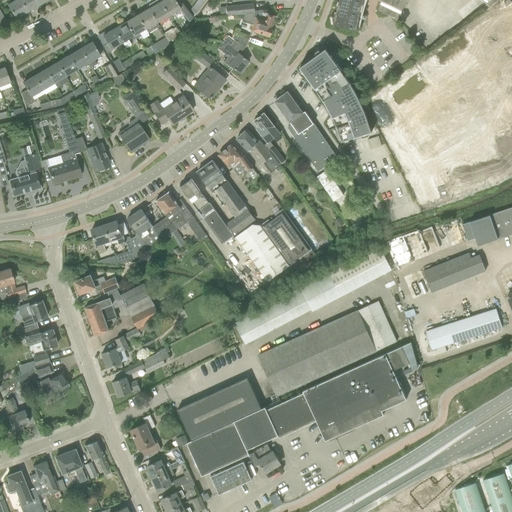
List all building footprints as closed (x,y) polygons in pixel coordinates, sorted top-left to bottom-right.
[(15,19),(26,12),(19,0),(14,0),(7,5),(15,19)] [(19,0),(26,12),(38,5),(35,0),(19,0)] [(174,0),(163,0),(160,2),(168,15),(171,21),(176,17),(173,12),(178,9),(183,15),(188,22),(193,17),(182,2),(177,5),(174,0)] [(204,0),(197,0),(190,10),(194,15),(204,0)] [(339,0),(338,2),(339,11),(336,10),(335,16),(336,25),(333,25),(333,26),(356,31),(358,24),(356,23),(357,17),(359,18),(361,11),(359,11),(360,4),(362,5),(364,0),(339,0)] [(406,0),(382,0),(377,11),(397,20),(406,0)] [(159,2),(158,1),(156,1),(151,4),(150,6),(151,7),(148,9),(156,22),(168,15),(160,2),(159,2)] [(254,13),(253,11),(253,4),(225,7),(226,16),(245,14),(254,13)] [(145,29),(156,22),(148,9),(137,16),(145,29)] [(275,17),(263,13),(263,10),(253,11),(254,13),(245,14),(243,20),(253,24),(251,31),(268,37),(275,17)] [(137,16),(125,22),(133,36),(136,39),(141,36),(139,33),(145,29),(137,16)] [(499,35),(398,111),(412,130),(511,54),(511,21),(498,33),(499,35)] [(125,22),(114,29),(122,43),(125,48),(131,45),(127,39),(133,36),(125,22)] [(178,37),(180,33),(175,28),(163,34),(168,42),(178,37)] [(110,49),(122,43),(114,29),(102,36),(106,43),(102,46),(107,54),(112,51),(110,49)] [(247,44),(249,36),(233,30),(230,38),(247,44)] [(222,44),(218,49),(221,52),(228,57),(223,63),(232,69),(238,73),(239,72),(240,73),(244,69),(243,68),(248,62),(238,54),(237,55),(231,50),(236,43),(227,37),(222,44)] [(149,57),(167,46),(163,39),(145,50),(149,57)] [(93,59),(99,55),(92,42),(80,49),(90,66),(96,63),(93,59)] [(90,67),(90,66),(80,49),(68,56),(77,70),(88,63),(90,67)] [(325,49),(299,68),(315,89),(323,101),(330,114),(336,128),(341,143),(371,133),(362,107),(358,97),(350,83),(341,70),(325,49)] [(207,67),(212,61),(200,51),(195,57),(207,67)] [(134,63),(143,57),(141,52),(131,58),(134,63)] [(65,77),(77,70),(68,56),(57,63),(65,77)] [(118,72),(134,63),(131,58),(121,64),(118,59),(112,62),(118,72)] [(57,63),(46,69),(56,88),(61,85),(59,81),(65,77),(57,63)] [(110,80),(117,76),(110,64),(103,68),(107,75),(98,80),(101,85),(110,80)] [(169,67),(162,74),(178,90),(185,84),(169,67)] [(0,85),(10,82),(4,68),(0,69),(0,85)] [(210,99),(225,80),(210,68),(194,87),(210,99)] [(46,69),(34,76),(41,89),(44,94),(45,95),(56,88),(46,69)] [(117,76),(110,80),(112,83),(118,84),(124,81),(120,74),(117,76)] [(44,94),(41,89),(34,76),(22,83),(26,90),(21,93),(25,107),(34,102),(33,101),(44,94)] [(92,91),(101,85),(98,80),(89,86),(92,91)] [(77,97),(87,91),(83,85),(74,91),(77,97)] [(65,104),(77,97),(74,91),(62,98),(65,104)] [(287,92),(274,102),(282,112),(292,125),(287,128),(318,172),(319,171),(329,186),(334,182),(324,168),(337,159),(320,134),(313,124),(305,112),(303,114),(293,100),(287,92)] [(129,126),(117,134),(121,139),(124,144),(130,153),(149,140),(143,132),(140,127),(138,125),(149,117),(133,93),(131,94),(124,99),(123,99),(136,118),(128,123),(128,125),(129,126)] [(98,139),(105,136),(87,94),(77,99),(80,106),(83,105),(98,139)] [(172,125),(192,111),(183,96),(163,110),(161,108),(156,101),(149,105),(154,113),(161,124),(168,119),(172,125)] [(62,106),(65,104),(62,98),(60,99),(49,102),(51,108),(62,106)] [(51,108),(49,102),(39,104),(40,111),(51,108)] [(13,117),(24,115),(22,108),(12,111),(13,117)] [(64,113),(58,114),(61,125),(68,123),(64,113)] [(280,134),(270,122),(264,114),(254,121),(259,127),(257,129),(267,143),(268,144),(270,142),(280,134)] [(506,115),(492,118),(495,135),(509,132),(506,115)] [(259,140),(258,142),(247,130),(236,140),(249,153),(252,150),(263,164),(263,163),(271,173),(276,169),(280,175),(284,172),(279,166),(268,151),(264,146),(263,145),(264,145),(259,140)] [(69,153),(38,162),(40,168),(47,166),(50,175),(53,185),(81,176),(76,160),(74,155),(80,153),(75,140),(73,136),(65,139),(69,153)] [(378,137),(368,140),(371,150),(381,146),(378,137)] [(267,143),(264,146),(268,151),(274,147),(270,142),(268,144),(267,143)] [(110,166),(106,157),(100,143),(85,149),(92,166),(95,165),(97,171),(110,166)] [(231,145),(219,156),(225,163),(228,166),(229,165),(233,169),(241,162),(248,172),(253,168),(243,156),(242,157),(231,145)] [(283,161),(284,160),(274,147),(268,151),(279,166),(285,162),(283,161)] [(17,177),(9,180),(14,196),(13,196),(13,197),(23,194),(24,193),(25,195),(41,190),(40,185),(38,186),(36,179),(38,179),(36,173),(35,174),(34,172),(33,170),(40,168),(38,162),(36,155),(36,154),(29,156),(23,158),(24,161),(22,162),(23,165),(18,166),(15,172),(17,177)] [(256,221),(218,169),(212,161),(197,172),(212,193),(216,191),(229,209),(228,210),(234,219),(226,225),(233,236),(256,221)] [(442,176),(417,186),(424,205),(449,195),(442,176)] [(187,180),(179,186),(183,192),(184,191),(203,219),(206,217),(201,210),(210,204),(209,203),(209,204),(192,180),(191,179),(188,181),(187,180)] [(176,203),(169,193),(168,192),(155,201),(167,217),(153,227),(162,240),(170,235),(176,230),(186,223),(200,242),(207,237),(180,200),(176,203)] [(210,204),(201,210),(206,217),(203,219),(221,245),(233,236),(226,225),(210,204)] [(511,208),(462,225),(467,241),(475,238),(478,246),(511,234),(511,208)] [(149,221),(142,211),(141,209),(127,219),(138,234),(131,239),(134,246),(138,258),(162,240),(153,227),(152,227),(148,221),(149,221)] [(293,272),(316,256),(283,210),(260,226),(289,267),(290,267),(293,272)] [(117,222),(105,225),(110,241),(111,242),(117,240),(119,245),(125,243),(123,236),(121,236),(117,222)] [(111,242),(110,241),(105,225),(91,230),(97,246),(99,253),(106,251),(104,244),(111,242)] [(289,267),(260,226),(253,225),(235,238),(267,283),(289,267)] [(176,230),(171,234),(180,247),(185,244),(176,230)] [(388,241),(394,266),(411,262),(405,237),(388,241)] [(374,242),(229,317),(242,343),(387,269),(374,242)] [(128,252),(115,256),(118,264),(138,258),(134,246),(127,249),(128,252)] [(479,255),(470,258),(468,253),(422,271),(431,293),(485,272),(479,255)] [(115,256),(110,258),(111,264),(114,264),(118,264),(115,256)] [(12,274),(11,275),(9,269),(0,271),(0,292),(7,294),(8,298),(13,296),(15,302),(27,298),(23,286),(15,289),(13,283),(12,279),(13,278),(12,274)] [(103,277),(92,282),(90,276),(75,282),(80,294),(95,288),(95,290),(102,287),(104,294),(106,293),(117,289),(117,288),(119,287),(115,277),(107,281),(106,279),(104,280),(103,277)] [(160,318),(160,317),(144,284),(121,295),(137,329),(138,329),(160,318)] [(114,309),(113,309),(109,299),(85,308),(95,336),(109,331),(106,322),(117,318),(114,309)] [(33,303),(33,304),(28,305),(28,304),(17,307),(24,324),(33,321),(47,317),(41,301),(35,303),(35,302),(33,303)] [(277,396),(397,342),(378,302),(259,355),(277,396)] [(431,350),(502,328),(496,309),(425,331),(431,350)] [(36,323),(21,327),(23,333),(38,328),(36,323)] [(23,333),(21,334),(24,344),(28,346),(40,343),(42,350),(47,349),(56,346),(52,330),(39,334),(38,328),(23,333)] [(138,329),(137,329),(115,340),(119,346),(115,348),(102,353),(107,368),(114,366),(115,368),(122,366),(121,363),(122,363),(118,353),(121,351),(122,352),(129,348),(127,343),(141,335),(138,329)] [(141,361),(124,370),(127,376),(144,368),(147,374),(165,364),(163,360),(170,357),(168,352),(170,351),(168,347),(159,351),(159,352),(142,361),(141,361)] [(35,365),(48,362),(46,354),(33,357),(35,365)] [(406,400),(394,371),(386,354),(303,391),(303,393),(267,410),(265,407),(261,409),(234,421),(234,422),(247,450),(278,436),(279,438),(316,421),(325,441),(384,415),(382,410),(406,400)] [(38,377),(54,372),(48,363),(33,367),(34,368),(17,377),(19,382),(36,373),(38,377)] [(47,397),(68,385),(62,373),(49,380),(48,378),(39,383),(47,397)] [(137,381),(129,384),(126,377),(112,382),(118,397),(140,389),(137,381)] [(9,385),(17,381),(16,378),(0,385),(0,390),(10,386),(9,385)] [(261,409),(247,378),(177,410),(191,441),(192,441),(234,422),(234,421),(261,409)] [(24,411),(18,413),(12,398),(3,402),(9,416),(7,417),(12,430),(28,424),(24,411)] [(149,430),(155,427),(150,415),(143,418),(145,423),(130,430),(140,452),(140,451),(141,450),(144,457),(161,450),(158,442),(155,444),(149,430)] [(249,454),(247,450),(234,422),(192,441),(191,441),(187,443),(202,476),(209,473),(211,476),(219,494),(252,480),(243,461),(243,462),(241,458),(249,454)] [(104,476),(111,473),(96,441),(85,446),(90,460),(96,458),(104,476)] [(273,452),(272,452),(267,444),(253,452),(265,473),(280,464),(273,452)] [(176,462),(170,465),(172,470),(185,464),(178,447),(173,450),(171,450),(176,462)] [(86,480),(77,459),(74,450),(55,457),(62,474),(74,470),(79,483),(86,480)] [(50,494),(59,491),(53,476),(51,476),(45,461),(43,462),(42,461),(39,462),(39,464),(33,466),(35,473),(34,474),(39,485),(45,483),(50,494)] [(160,461),(147,467),(152,479),(172,470),(170,465),(169,464),(163,466),(161,461),(160,461)] [(90,479),(97,475),(91,462),(84,465),(90,479)] [(169,478),(174,476),(172,470),(152,479),(157,490),(172,484),(169,478)] [(185,476),(173,482),(176,488),(182,485),(193,480),(188,470),(183,473),(185,476)] [(43,511),(40,504),(37,496),(34,488),(27,491),(19,471),(6,476),(9,483),(6,484),(9,493),(15,491),(22,511),(43,511)] [(511,511),(511,497),(504,474),(482,481),(492,511),(511,511)] [(185,492),(196,487),(193,480),(182,485),(185,492)] [(485,511),(476,483),(454,490),(461,511),(485,511)] [(180,499),(185,497),(182,490),(162,500),(167,511),(182,505),(180,499)] [(94,496),(81,501),(85,510),(96,505),(98,505),(94,496)] [(205,508),(201,499),(200,497),(193,500),(198,511),(205,508)]
